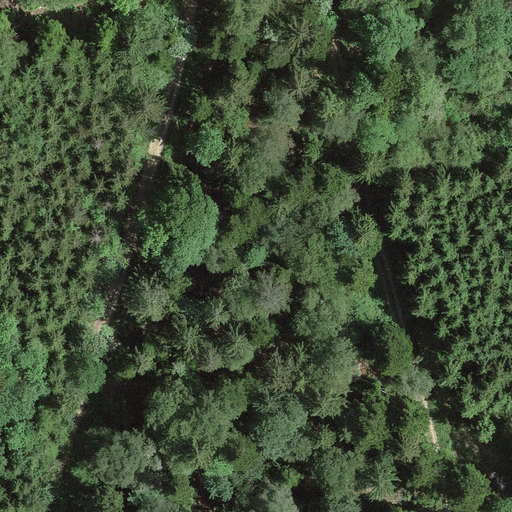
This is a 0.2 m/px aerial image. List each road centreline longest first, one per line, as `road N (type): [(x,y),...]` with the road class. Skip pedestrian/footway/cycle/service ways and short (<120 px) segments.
road 1 (track): [(39,511),(68,439),(195,0)]
road 2 (track): [(326,0),(449,511)]
